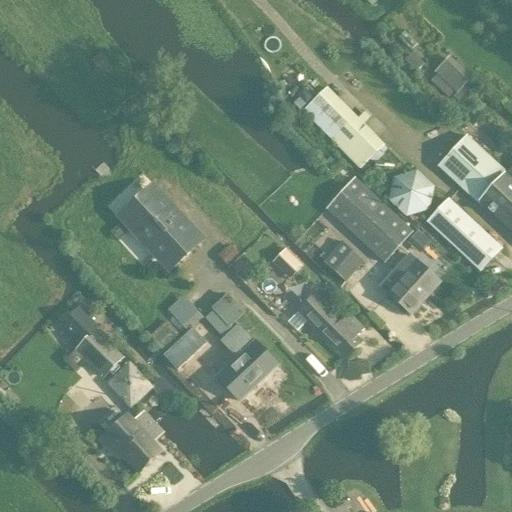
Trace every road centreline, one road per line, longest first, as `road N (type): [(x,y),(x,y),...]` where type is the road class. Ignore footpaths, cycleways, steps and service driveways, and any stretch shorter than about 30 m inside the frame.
road 1 (tertiary): [(178,511),(511,308)]
road 2 (track): [(511,245),(255,0)]
